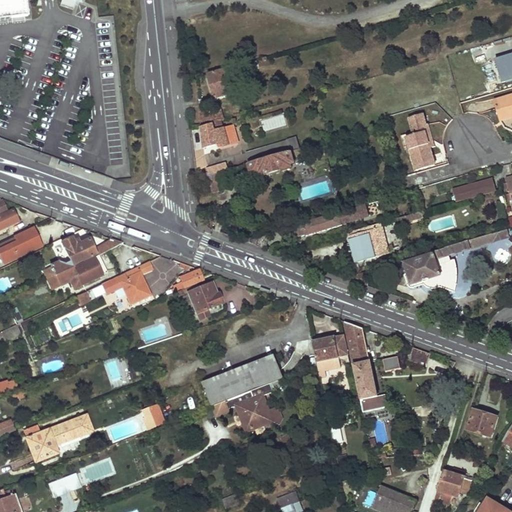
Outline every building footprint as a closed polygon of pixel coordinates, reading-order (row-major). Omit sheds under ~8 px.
[(0,0),(0,18),(27,15),(24,0),(0,0)] [(80,0),(61,0),(60,4),(73,9),(76,1),(80,2),(80,0)] [(511,55),(496,61),(503,83),(511,80),(511,55)] [(208,74),(214,99),(236,92),(229,68),(208,74)] [(511,95),(494,101),(498,114),(511,110),(511,95)] [(200,109),(202,127),(221,122),(224,121),(221,109),(208,112),(206,108),(200,109)] [(511,110),(498,114),(500,121),(511,117),(511,110)] [(202,128),(204,148),(218,145),(219,148),(238,142),(233,126),(223,129),(221,122),(202,127),(202,128)] [(411,130),(413,136),(425,132),(430,149),(433,148),(427,125),(411,130)] [(430,149),(425,132),(413,136),(406,138),(416,171),(435,166),(430,149)] [(297,138),(278,144),(281,156),(300,150),(297,138)] [(246,153),(249,165),(281,156),(278,144),(246,153)] [(291,168),(290,165),(294,164),(292,156),(294,155),(295,158),(303,156),(301,149),(300,150),(281,156),(249,165),(252,176),(259,174),(266,172),(267,175),(291,168)] [(206,169),(207,177),(216,174),(228,171),(225,163),(206,169)] [(218,191),(216,174),(207,177),(209,193),(218,191)] [(495,192),(492,181),(481,184),(484,195),(495,192)] [(456,203),(484,195),(481,184),(453,192),(456,203)] [(359,207),(355,208),(358,220),(369,217),(365,205),(359,207)] [(306,236),(306,237),(342,226),(342,225),(358,220),(355,208),(283,229),(287,239),(294,237),(295,239),(306,236)] [(13,211),(0,216),(0,229),(18,222),(13,211)] [(415,214),(405,217),(407,222),(417,219),(415,214)] [(389,254),(380,224),(348,234),(350,237),(348,237),(355,264),(389,254)] [(33,228),(15,237),(17,243),(15,244),(13,239),(0,245),(0,255),(4,265),(41,247),(33,228)] [(440,288),(454,293),(456,282),(456,269),(454,260),(450,261),(448,256),(494,241),(494,242),(508,238),(506,230),(445,248),(445,249),(432,252),(432,255),(405,264),(408,274),(412,285),(422,282),(424,285),(426,287),(432,285),(440,288)] [(268,233),(243,241),(266,249),(268,233)] [(496,252),(511,246),(511,236),(493,243),(496,252)] [(47,281),(91,260),(122,244),(122,243),(111,239),(93,250),(88,240),(79,245),(78,242),(76,241),(73,242),(71,238),(61,243),(70,262),(64,265),(59,263),(50,266),(51,268),(43,272),(47,281)] [(91,260),(47,281),(51,290),(76,278),(80,286),(99,277),(91,260)] [(149,262),(101,285),(105,294),(106,295),(122,287),(131,305),(150,296),(140,275),(152,270),(149,262)] [(199,270),(182,277),(180,279),(181,282),(174,285),(175,288),(171,290),(173,294),(203,280),(199,270)] [(367,286),(370,272),(347,279),(367,286)] [(412,285),(408,274),(405,275),(408,286),(409,287),(410,288),(411,289),(412,289),(413,289),(424,285),(423,284),(422,282),(412,285)] [(184,296),(189,294),(200,321),(209,317),(206,310),(214,307),(216,311),(221,309),(220,305),(223,304),(219,294),(214,296),(210,284),(192,292),(190,287),(177,293),(179,297),(184,295),(184,296)] [(86,292),(75,297),(78,302),(89,298),(86,292)] [(214,307),(206,310),(209,317),(217,314),(216,311),(214,307)] [(345,322),(354,366),(371,362),(363,329),(345,322)] [(5,342),(21,334),(17,325),(1,333),(3,338),(5,342)] [(341,367),(339,357),(342,357),(344,363),(350,361),(345,336),(313,342),(320,379),(326,377),(325,371),(341,367)] [(213,407),(270,385),(283,379),(274,356),(204,383),(213,407)] [(399,357),(383,360),(385,372),(401,369),(399,357)] [(354,366),(361,401),(372,398),(378,397),(371,362),(354,366)] [(6,382),(0,384),(0,394),(10,391),(9,391),(17,388),(15,381),(7,383),(6,382)] [(217,417),(230,412),(229,410),(237,407),(247,432),(272,422),(279,425),(283,419),(278,407),(268,411),(262,397),(273,393),(270,385),(213,407),(217,417)] [(24,392),(12,395),(13,401),(25,398),(24,392)] [(372,398),(361,401),(363,408),(374,405),(372,398)] [(144,411),(147,419),(153,417),(157,428),(166,425),(158,406),(144,411)] [(213,407),(206,410),(210,420),(217,417),(213,407)] [(474,411),(468,430),(491,437),(497,418),(474,411)] [(86,416),(39,434),(27,439),(26,439),(35,462),(58,454),(55,446),(92,431),(86,416)] [(144,420),(149,432),(157,428),(153,417),(147,419),(144,420)] [(10,421),(0,424),(0,436),(13,431),(10,421)] [(329,424),(333,445),(342,443),(338,423),(329,424)] [(36,427),(24,432),(27,439),(39,434),(36,427)] [(291,473),(300,470),(288,434),(279,438),(291,473)] [(282,476),(291,473),(279,438),(270,441),(282,476)] [(380,469),(382,477),(392,475),(390,468),(380,469)] [(454,470),(452,475),(464,478),(465,477),(466,474),(454,470)] [(444,472),(434,501),(449,506),(453,495),(459,497),(460,494),(466,495),(467,492),(468,492),(473,479),(465,477),(464,478),(452,475),(444,472)] [(76,473),(51,483),(57,497),(81,487),(76,473)] [(381,486),(372,507),(383,511),(412,511),(417,501),(381,486)] [(3,490),(0,491),(0,511),(20,511),(14,494),(12,495),(11,491),(4,493),(3,490)] [(296,492),(277,499),(281,510),(300,502),(296,492)] [(226,509),(240,504),(236,494),(222,500),(226,509)] [(510,511),(489,499),(486,504),(480,511),(510,511)] [(483,501),(476,511),(480,511),(486,504),(483,501)]
